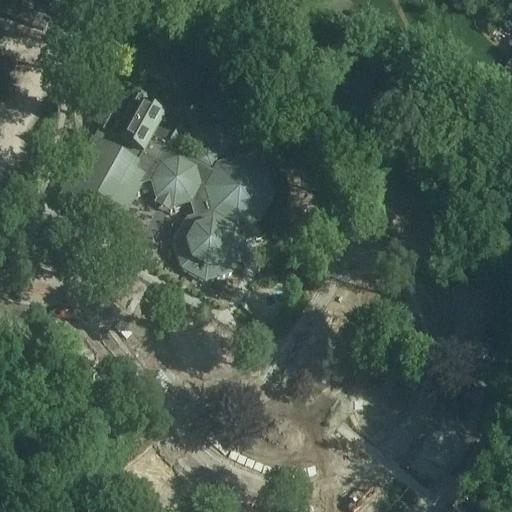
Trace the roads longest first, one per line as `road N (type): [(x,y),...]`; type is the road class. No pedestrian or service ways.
road 1 (unknown): [(32,139),(40,193),(62,230),(294,352),(293,392),(270,447)]
road 2 (unclassified): [(511,184),(203,0)]
road 3 (track): [(51,511),(35,418),(0,385)]
